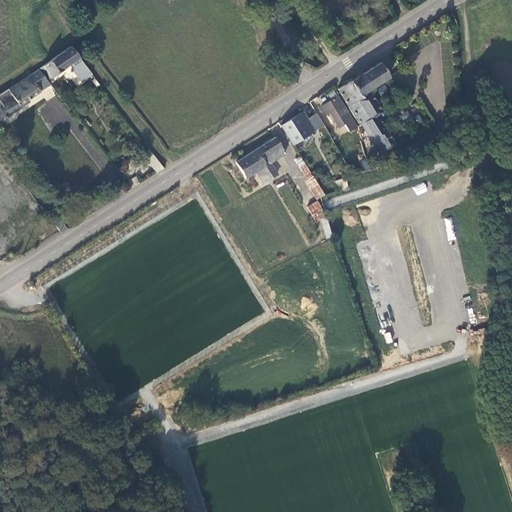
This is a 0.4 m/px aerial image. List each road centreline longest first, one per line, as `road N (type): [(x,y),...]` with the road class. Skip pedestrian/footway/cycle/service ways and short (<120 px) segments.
road 1 (tertiary): [(0,286),(447,0)]
road 2 (track): [(45,0),(179,171)]
